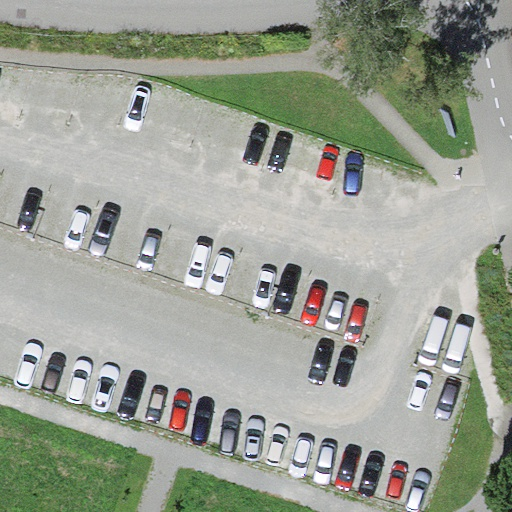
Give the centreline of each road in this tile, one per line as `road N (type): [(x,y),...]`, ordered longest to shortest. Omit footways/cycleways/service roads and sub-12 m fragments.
road 1 (residential): [(343,0),(180,10),(40,0)]
road 2 (residential): [(511,135),(474,0)]
